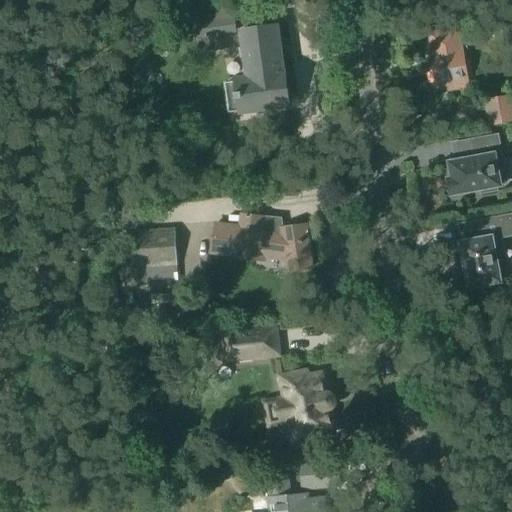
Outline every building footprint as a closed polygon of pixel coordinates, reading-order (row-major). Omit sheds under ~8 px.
[(474,31),(492,28),(488,4),(470,6),(474,31)] [(237,32),(234,8),(195,14),(198,37),(237,32)] [(239,95),(236,95),(237,100),(239,100),(241,114),(290,107),(286,75),(284,75),(280,46),(282,46),(280,28),(243,33),(250,80),(237,82),(239,95)] [(460,49),(457,32),(430,37),(433,53),(431,54),(437,89),(469,83),(464,54),(468,53),(467,47),(460,49)] [(489,128),(511,123),(511,96),(484,102),(489,128)] [(501,154),(498,139),(499,139),(498,137),(496,137),(496,138),(474,142),(474,141),(472,142),(472,144),(473,144),(476,159),(452,164),(452,163),(449,164),(450,166),(453,180),(451,180),(448,180),(449,182),(451,195),(451,197),(454,196),(481,191),(482,195),(498,192),(497,188),(499,187),(499,188),(501,187),(501,185),(495,157),(500,156),(500,157),(502,156),(501,154)] [(283,228),(282,219),(243,214),(241,227),(217,224),(213,252),(237,256),(238,258),(264,262),(265,252),(286,255),(288,273),(311,270),(306,225),(283,228)] [(511,216),(511,217),(481,223),(481,222),(479,223),(479,225),(482,240),(462,244),(462,243),(460,244),(460,246),(461,246),(469,287),(468,288),(469,290),(471,289),(499,284),(501,284),(500,282),(500,280),(508,278),(505,262),(497,263),(492,240),(511,236),(511,216)] [(124,288),(179,284),(176,230),(132,233),(132,237),(120,238),(124,288)] [(226,361),(259,357),(256,333),(223,336),(226,361)] [(307,379),(306,374),(278,379),(282,401),(264,405),(268,427),(287,423),(292,448),(306,446),(305,441),(333,435),(328,411),(330,410),(331,410),(333,409),(334,407),(334,406),(335,404),(335,402),(334,400),(333,399),(332,398),(331,397),(330,396),(328,395),(327,395),(325,395),(321,376),(307,379)] [(339,487),(337,464),(300,467),(302,490),(339,487)] [(307,496),(289,498),(287,477),(268,479),(270,511),(325,511),(325,501),(307,502),(307,496)]
